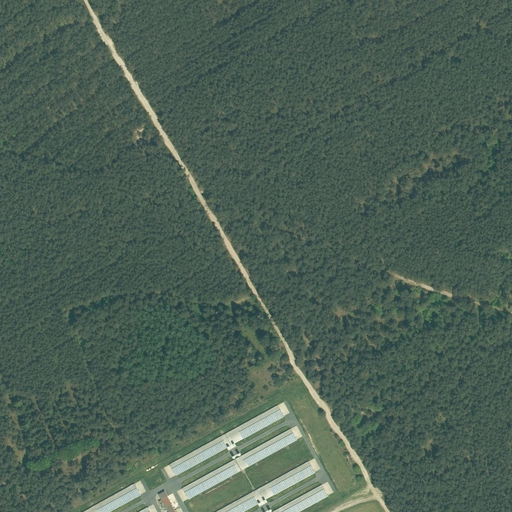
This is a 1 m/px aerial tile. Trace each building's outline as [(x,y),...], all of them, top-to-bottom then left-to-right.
[(277,405),(169,465),(175,476),(284,416),(277,405)] [(291,428),(182,488),(188,499),(298,440),(291,428)] [(308,461),(215,511),(243,511),(315,473),(308,461)] [(134,483),(82,511),(109,511),(141,495),(134,483)] [(321,484),(271,511),(297,511),(327,496),(321,484)] [(175,511),(164,490),(158,494),(167,511),(175,511)]
